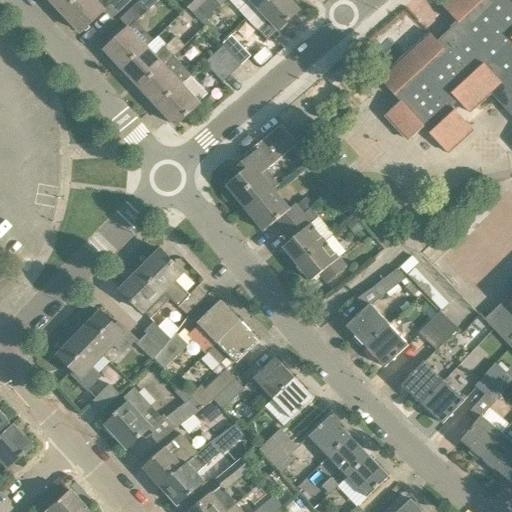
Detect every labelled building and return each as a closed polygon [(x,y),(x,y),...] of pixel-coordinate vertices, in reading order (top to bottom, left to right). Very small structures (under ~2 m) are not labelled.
[(48,0),(62,14),(77,0),(48,0)] [(80,33),(105,10),(113,2),(111,0),(77,0),(62,14),(80,33)] [(113,0),(113,1),(113,2),(112,3),(120,11),(132,0),(113,0)] [(147,13),(161,0),(142,0),(139,4),(147,13)] [(183,3),(186,7),(187,8),(192,13),(206,0),(181,0),(181,1),(183,3)] [(218,5),(213,0),(206,0),(192,13),(201,22),(218,5)] [(228,0),(248,21),(269,0),(228,0)] [(289,0),(269,0),(248,21),(267,42),(277,32),(279,30),(280,31),(287,26),(285,23),(300,11),(289,0)] [(511,0),(445,0),(441,4),(457,21),(450,27),(451,29),(437,41),(430,34),(380,80),(400,102),(385,116),(409,141),(424,127),(448,154),(473,131),(452,108),(459,102),(470,115),(491,95),(511,117),(511,0)] [(408,10),(384,31),(401,50),(424,28),(408,10)] [(104,51),(122,70),(146,48),(127,28),(104,51)] [(242,66),(252,57),(232,36),(222,45),(224,47),(242,66)] [(140,89),(173,58),(185,47),(176,38),(165,48),(164,47),(154,56),(146,48),(122,70),(140,89)] [(232,75),(242,66),(224,47),(214,55),(232,75)] [(223,84),(232,75),(214,55),(204,64),(223,84)] [(191,77),(173,58),(140,89),(157,107),(191,77)] [(191,77),(157,107),(176,127),(199,104),(208,96),(191,77)] [(267,171),(298,145),(281,125),(244,156),(246,159),(233,170),(238,176),(226,186),(247,211),(272,190),(278,185),(267,171)] [(303,127),(292,135),(301,145),(311,137),(303,127)] [(303,165),(309,159),(304,153),(298,158),(303,165)] [(302,215),(301,214),(295,206),(294,205),(288,209),(272,190),(247,211),(264,232),(276,222),(283,231),(302,215)] [(295,206),(301,214),(313,205),(306,198),(295,206)] [(297,265),(324,242),(310,225),(318,218),(311,209),(302,215),(283,231),(291,240),(283,247),(297,265)] [(364,229),(355,218),(346,225),(355,236),(364,229)] [(346,269),(324,242),(297,265),(311,282),(319,275),(327,284),(346,269)] [(198,287),(189,295),(175,282),(183,273),(160,250),(140,270),(169,299),(178,308),(188,317),(208,296),(198,287)] [(406,276),(414,269),(419,264),(418,263),(412,256),(398,270),(404,278),(406,276)] [(401,288),(400,287),(398,284),(401,282),(405,279),(404,278),(398,270),(397,269),(373,287),(381,297),(387,293),(390,297),(401,288)] [(159,311),(158,311),(169,299),(140,270),(120,290),(150,320),(159,311)] [(401,282),(403,285),(406,288),(404,290),(411,298),(414,295),(418,298),(421,295),(421,294),(405,279),(401,282)] [(481,314),(479,316),(511,349),(511,284),(507,289),(511,294),(485,319),(481,314)] [(447,305),(437,294),(430,301),(440,312),(447,305)] [(217,343),(240,321),(221,301),(198,323),(217,343)] [(389,325),(370,304),(363,311),(346,327),(365,347),(389,325)] [(99,312),(78,333),(103,357),(114,345),(122,353),(135,340),(118,323),(115,326),(99,312)] [(448,320),(440,312),(418,334),(426,342),(448,320)] [(436,352),(458,330),(448,320),(426,342),(436,352)] [(260,342),(240,321),(217,343),(237,364),(260,342)] [(162,349),(171,339),(154,323),(144,332),(145,334),(162,349)] [(409,346),(389,325),(365,347),(385,368),(409,346)] [(164,368),(189,345),(177,332),(156,360),(164,368)] [(93,367),(103,357),(78,333),(57,355),(71,368),(68,372),(88,391),(102,376),(93,367)] [(152,359),(162,349),(145,334),(136,344),(152,359)] [(273,400),(295,379),(276,358),(253,379),(273,400)] [(422,405),(444,381),(424,362),(401,386),(422,405)] [(475,387),(484,395),(504,372),(495,363),(475,387)] [(235,380),(225,369),(204,389),(201,386),(190,396),(203,409),(214,400),(235,380)] [(484,395),(492,402),(494,404),(511,382),(511,378),(505,373),(504,372),(484,395)] [(315,400),(295,379),(273,400),(293,421),(315,400)] [(222,410),(244,389),(235,380),(214,400),(222,410)] [(465,401),(444,381),(422,405),(443,425),(465,401)] [(102,412),(119,395),(109,385),(92,402),(102,412)] [(182,424),(191,417),(203,409),(190,396),(181,386),(174,393),(184,404),(167,417),(176,429),(182,424)] [(126,450),(152,427),(162,419),(134,388),(122,399),(127,403),(103,424),(126,450)] [(208,424),(220,414),(213,405),(201,416),(208,424)] [(329,458),(351,437),(331,416),(309,437),(329,458)] [(483,460),(503,434),(481,416),(460,442),(483,460)] [(0,465),(4,470),(29,448),(10,426),(0,434),(0,465)] [(289,440),(280,430),(259,450),(268,460),(289,440)] [(182,468),(199,454),(181,433),(142,467),(160,488),(182,468)] [(504,476),(511,466),(511,441),(503,434),(483,460),(504,476)] [(182,468),(160,488),(178,507),(206,483),(197,474),(228,446),(220,437),(214,441),(199,454),(182,468)] [(347,477),(369,456),(351,437),(329,458),(347,477)] [(296,458),(292,454),(297,449),(289,440),(268,460),(276,469),(280,474),(296,458)] [(389,477),(369,456),(347,477),(367,498),(389,477)] [(250,471),(241,459),(217,479),(226,490),(250,471)] [(331,477),(321,486),(329,494),(339,486),(331,477)] [(227,511),(236,505),(221,486),(215,491),(214,490),(188,511),(227,511)] [(80,511),(83,510),(67,491),(42,511),(80,511)] [(274,497),(255,511),(242,511),(236,505),(227,511),(276,511),(282,507),(274,497)] [(397,511),(422,511),(410,499),(397,511)]
